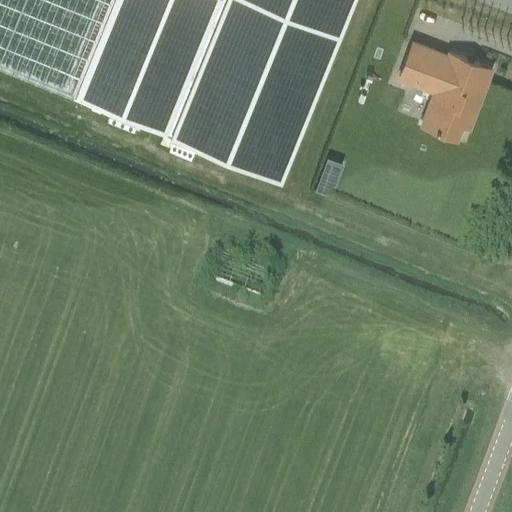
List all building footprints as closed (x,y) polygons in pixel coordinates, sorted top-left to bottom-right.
[(0,0),(0,63),(72,93),(110,0),(0,0)] [(110,0),(72,93),(166,131),(219,0),(110,0)] [(219,0),(166,131),(281,177),(352,0),(219,0)] [(422,124),(456,137),(461,124),(468,126),(491,67),(449,52),(448,55),(412,42),(399,77),(435,90),(422,124)] [(327,157),(315,189),(331,195),(343,163),(327,157)]
